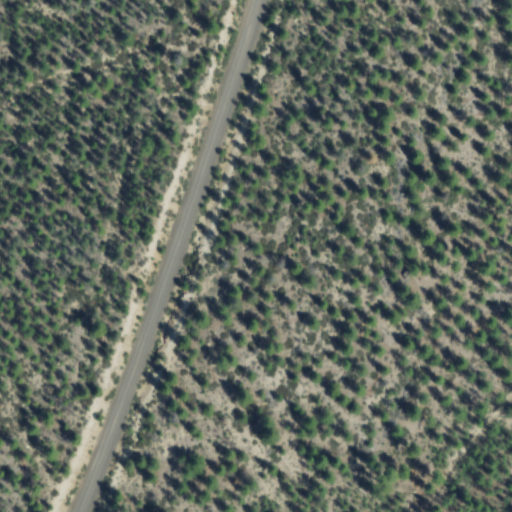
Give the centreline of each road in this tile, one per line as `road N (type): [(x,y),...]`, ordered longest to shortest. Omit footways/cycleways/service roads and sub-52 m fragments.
road 1 (residential): [(94,511),(184,351),(298,0)]
road 2 (track): [(425,511),(511,397)]
